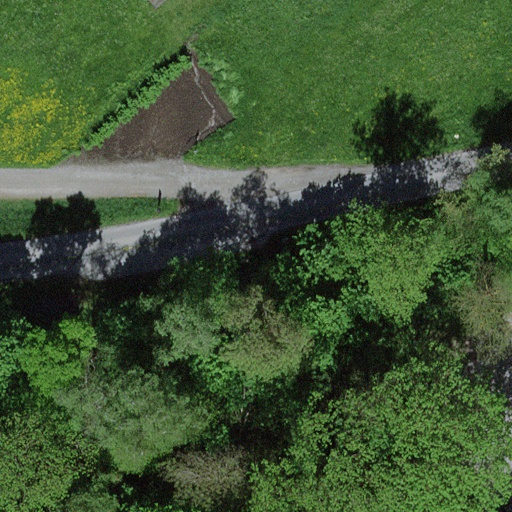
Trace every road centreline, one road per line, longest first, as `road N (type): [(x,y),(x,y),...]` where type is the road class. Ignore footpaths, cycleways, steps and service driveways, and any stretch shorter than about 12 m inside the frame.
road 1 (unclassified): [(0,258),(363,195),(511,158)]
road 2 (track): [(0,180),(192,175),(241,183),(296,207)]
